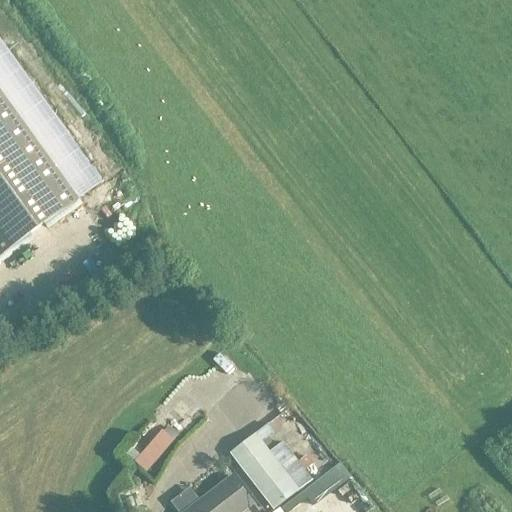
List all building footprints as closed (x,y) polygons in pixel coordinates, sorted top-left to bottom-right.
[(0,257),(80,200),(0,89),(0,257)] [(104,235),(97,239),(108,256),(115,252),(104,235)] [(230,341),(220,349),(234,368),(244,361),(230,341)] [(207,390),(219,380),(204,361),(192,370),(207,390)] [(141,454),(186,404),(176,395),(131,445),(141,454)] [(230,453),(273,510),(300,489),(257,433),(230,453)] [(304,464),(313,458),(302,442),(293,448),(304,464)] [(387,499),(397,511),(457,511),(424,470),(387,499)] [(244,511),(253,505),(232,477),(186,511),(244,511)]
